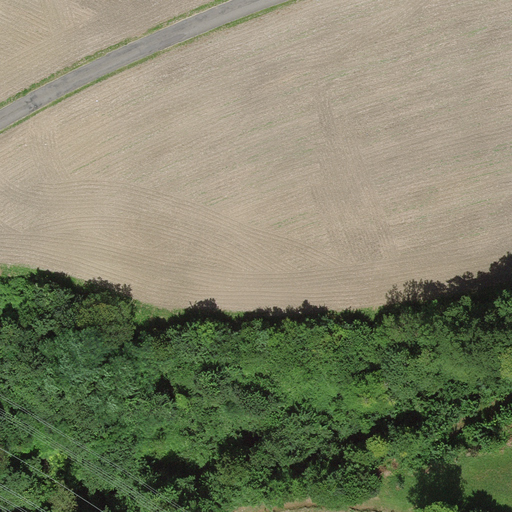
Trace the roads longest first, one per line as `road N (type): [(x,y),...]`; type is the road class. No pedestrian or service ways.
road 1 (track): [(268,0),(153,44),(0,122)]
road 2 (track): [(418,511),(294,501),(263,511)]
